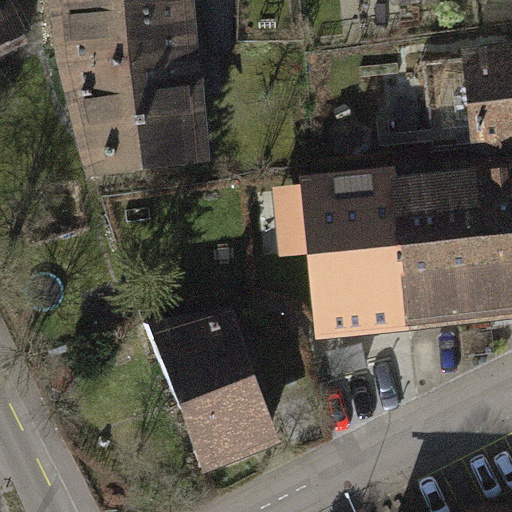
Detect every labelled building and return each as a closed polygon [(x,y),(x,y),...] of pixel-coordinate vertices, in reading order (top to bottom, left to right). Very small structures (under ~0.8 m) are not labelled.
[(198,149),(186,0),(55,0),(57,10),(87,163),(198,149)] [(511,51),(424,61),(434,152),(511,143),(511,51)] [(511,162),(475,167),(477,178),(483,234),(511,232),(511,162)] [(409,325),(395,186),(394,174),(305,181),(306,188),(295,189),(301,248),(313,247),(321,333),(409,325)] [(477,178),(395,186),(409,325),(511,313),(511,232),(483,234),(477,178)] [(185,411),(199,466),(253,444),(250,435),(271,426),(237,324),(171,332),(156,322),(145,324),(185,411)]
